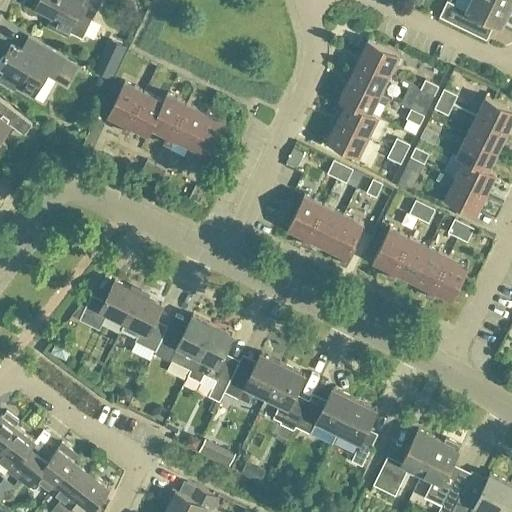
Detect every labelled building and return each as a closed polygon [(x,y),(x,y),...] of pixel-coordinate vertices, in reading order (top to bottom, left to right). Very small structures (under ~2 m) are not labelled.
[(39,0),(36,7),(53,16),(48,27),(66,36),(69,30),(82,37),(99,0),(39,0)] [(511,7),(497,0),(471,0),(467,10),(447,0),(440,16),(468,31),(476,15),(501,27),(511,7)] [(359,59),(390,74),(400,54),(368,39),(359,59)] [(28,54),(11,44),(4,57),(2,56),(0,60),(0,67),(2,69),(0,72),(0,81),(13,89),(15,86),(33,96),(47,73),(66,84),(77,66),(36,42),(28,54)] [(390,74),(359,59),(349,78),(381,94),(390,74)] [(381,94),(349,78),(339,98),(346,102),(347,101),(371,113),(377,101),(385,105),(388,99),(380,95),(381,94)] [(421,89),(435,96),(439,86),(425,80),(421,89)] [(125,132),(145,91),(125,81),(108,115),(125,123),(122,130),(125,132)] [(435,96),(421,89),(416,99),(430,106),(435,96)] [(439,98),(453,105),(458,96),(444,89),(439,98)] [(163,100),(145,91),(125,132),(127,133),(131,126),(148,134),(152,127),(158,115),(156,114),(163,100)] [(167,93),(163,100),(156,114),(158,115),(152,127),(168,135),(164,142),(167,143),(187,102),(167,93)] [(476,116),(508,132),(511,122),(511,109),(486,96),(476,116)] [(434,108),(448,115),(453,105),(439,98),(434,108)] [(6,144),(0,138),(10,125),(24,135),(32,124),(0,99),(0,155),(1,156),(7,148),(6,144)] [(347,101),(346,102),(337,121),(369,136),(379,116),(371,113),(347,101)] [(173,138),(190,146),(207,112),(187,102),(167,143),(170,145),(173,138)] [(420,126),(425,115),(411,109),(406,119),(420,126)] [(226,122),(207,112),(190,146),(206,154),(203,161),(209,164),(218,145),(216,144),(226,122)] [(498,151),(508,132),(476,116),(466,136),(498,151)] [(95,119),(92,125),(102,130),(105,123),(95,119)] [(369,136),(337,121),(328,141),(359,156),(369,136)] [(102,130),(92,125),(89,132),(99,137),(102,130)] [(439,134),(425,128),(420,138),(434,145),(439,134)] [(99,137),(89,132),(86,139),(95,143),(99,137)] [(498,151),(466,136),(457,156),(464,159),(489,171),(489,170),(498,151)] [(410,145),(407,142),(397,138),(392,148),(406,154),(410,145)] [(86,139),(83,145),(92,150),(95,143),(86,139)] [(415,147),(411,157),(425,163),(429,154),(415,147)] [(406,154),(392,148),(387,158),(401,165),(406,154)] [(425,163),(411,157),(406,167),(420,174),(425,163)] [(464,159),(455,178),(486,194),(496,174),(489,170),(489,171),(464,159)] [(147,160),(144,167),(153,171),(156,164),(147,160)] [(330,167),(340,172),(344,165),(334,160),(330,167)] [(156,164),(153,171),(163,176),(166,169),(156,164)] [(353,169),(344,165),(340,172),(350,176),(353,169)] [(144,167),(140,173),(150,178),(153,171),(144,167)] [(330,167),(327,174),(337,179),(340,172),(330,167)] [(153,171),(150,178),(160,183),(160,182),(163,176),(153,171)] [(347,183),(350,176),(340,172),(337,179),(347,183)] [(486,194),(455,178),(455,179),(442,173),(433,190),(446,196),(445,198),(477,214),(486,194)] [(373,179),(370,186),(380,191),(383,184),(373,179)] [(206,189),(196,184),(193,191),(203,195),(206,189)] [(377,198),(380,191),(370,186),(366,193),(377,198)] [(190,197),(199,202),(203,195),(193,191),(190,197)] [(304,245),(325,204),(305,194),(288,228),(305,236),(302,243),(304,245)] [(413,207),(422,212),(426,205),(416,200),(413,207)] [(325,204),(304,245),(307,246),(311,239),(328,247),(344,213),(325,204)] [(435,210),(426,205),(422,212),(432,217),(435,210)] [(422,212),(413,207),(409,214),(419,219),(422,212)] [(432,217),(422,212),(419,219),(429,224),(432,217)] [(344,213),(328,247),(344,255),(341,262),(346,265),(355,246),(353,245),(364,223),(344,213)] [(451,226),(461,231),(464,224),(455,219),(451,226)] [(471,235),(474,228),(464,224),(461,231),(471,235)] [(448,233),(458,238),(461,231),(451,226),(448,233)] [(390,278),(410,237),(390,227),(374,261),(391,269),(387,276),(390,278)] [(471,235),(461,231),(458,238),(468,242),(471,235)] [(413,280),(430,246),(410,237),(390,278),(393,279),(396,272),(413,280)] [(429,297),(449,256),(430,246),(413,280),(430,288),(426,295),(429,297)] [(449,256),(429,297),(432,298),(435,291),(452,299),(469,265),(449,256)] [(108,313),(125,322),(139,293),(114,280),(104,301),(92,295),(86,307),(82,305),(75,317),(79,320),(99,330),(108,313)] [(121,331),(136,339),(135,341),(156,351),(165,332),(168,326),(155,320),(163,304),(139,293),(125,322),(121,331)] [(11,321),(20,327),(26,319),(18,313),(11,321)] [(180,339),(165,332),(156,351),(154,354),(170,361),(170,360),(190,370),(212,324),(192,314),(180,339)] [(212,324),(190,370),(191,370),(188,376),(201,383),(210,362),(218,366),(233,334),(212,324)] [(255,391),(266,397),(283,363),(261,352),(249,377),(238,372),(227,393),(249,404),(255,391)] [(294,430),(296,427),(306,405),(293,399),(305,374),(283,363),(266,397),(280,404),(276,412),(284,416),(280,424),(294,430)] [(208,396),(220,401),(233,373),(222,368),(208,396)] [(315,399),(322,379),(311,375),(304,395),(315,399)] [(306,405),(296,427),(310,434),(316,421),(338,432),(355,398),(332,387),(320,412),(306,405)] [(377,409),(355,398),(338,432),(360,443),(351,461),(362,466),(375,439),(365,434),(377,409)] [(0,449),(18,426),(16,425),(19,421),(6,411),(3,415),(1,413),(0,414),(0,449)] [(19,479),(38,454),(29,447),(35,439),(18,426),(0,449),(0,461),(10,470),(9,471),(19,479)] [(409,467),(422,474),(438,439),(418,429),(401,463),(388,456),(374,484),(395,495),(409,467)] [(444,442),(438,439),(422,474),(433,480),(425,497),(442,505),(438,511),(452,511),(462,493),(461,493),(450,487),(442,484),(461,445),(446,437),(444,442)] [(29,487),(29,486),(33,489),(37,488),(41,483),(51,491),(78,455),(61,442),(47,461),(38,454),(19,479),(29,487)] [(213,443),(208,453),(228,463),(233,453),(213,443)] [(78,455),(51,491),(61,499),(52,510),(54,511),(62,511),(92,473),(75,460),(79,456),(78,455)] [(92,473),(62,511),(73,511),(75,509),(78,511),(89,511),(109,486),(92,473)] [(463,488),(461,493),(462,493),(452,511),(496,511),(510,483),(490,473),(479,496),(463,488)] [(175,489),(165,510),(169,511),(204,511),(208,506),(213,508),(218,497),(195,486),(187,482),(182,492),(175,489)] [(511,511),(511,484),(510,483),(496,511),(511,511)]
